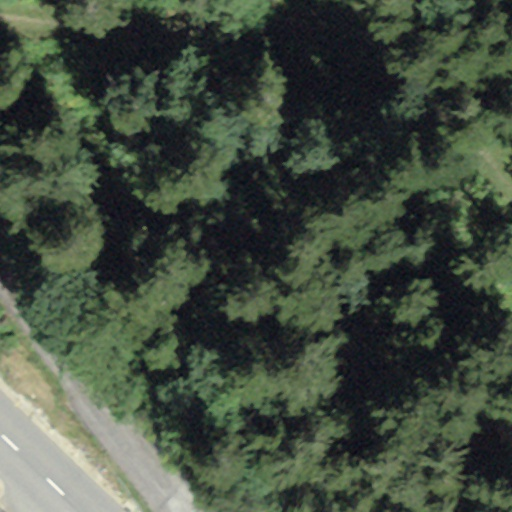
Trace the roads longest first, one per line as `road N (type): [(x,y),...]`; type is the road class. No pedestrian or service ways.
road 1 (track): [(0,243),(183,511)]
road 2 (primary): [(0,420),(92,511)]
